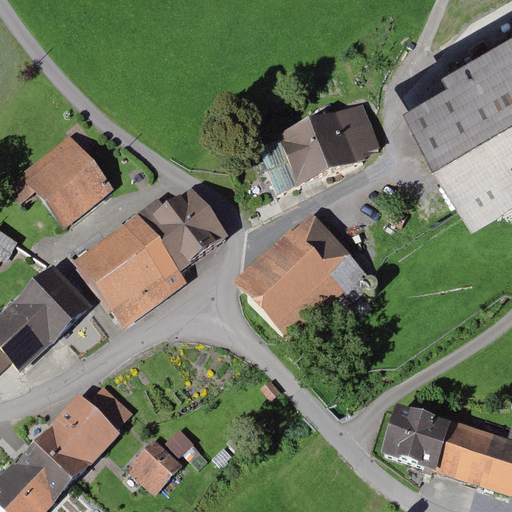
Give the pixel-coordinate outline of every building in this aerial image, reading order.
[(481,15),(488,26),(508,13),(501,2),(481,15)] [(402,109),(471,228),(511,204),(511,197),(510,195),(511,193),(511,32),(441,73),(447,83),(402,109)] [(381,157),(362,111),(277,146),(298,197),(369,168),(367,163),(381,157)] [(34,195),(65,232),(118,189),(70,131),(24,169),(26,172),(7,188),(22,205),(34,195)] [(76,268),(126,333),(187,286),(182,279),(230,242),(193,195),(149,229),(141,218),(76,268)] [(233,289),(290,350),(346,297),(331,281),(352,261),(313,221),(296,237),(292,233),(233,289)] [(0,263),(7,267),(18,249),(0,238),(0,263)] [(0,352),(19,372),(50,342),(55,347),(91,310),(51,268),(0,317),(0,352)] [(0,481),(0,511),(53,511),(120,441),(115,436),(132,418),(105,393),(89,411),(81,403),(20,469),(16,464),(0,481)] [(438,475),(511,498),(511,442),(511,446),(443,425),(442,430),(398,417),(384,463),(437,480),(438,475)] [(127,472),(156,500),(184,470),(155,443),(127,472)]
